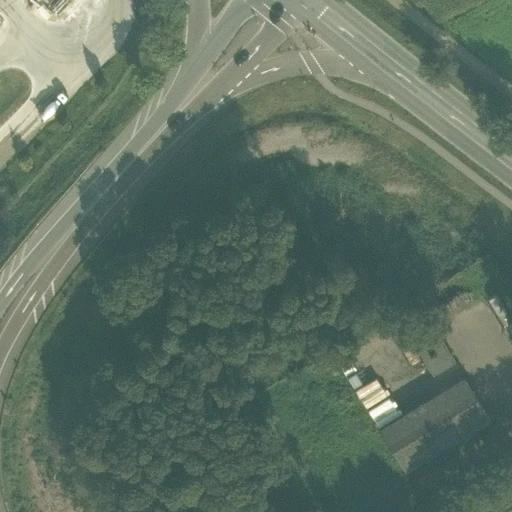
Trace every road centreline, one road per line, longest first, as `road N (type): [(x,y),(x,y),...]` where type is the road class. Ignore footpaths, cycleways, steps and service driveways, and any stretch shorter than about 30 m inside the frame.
road 1 (motorway): [(0,357),(45,277),(99,208),(225,80)]
road 2 (motorway): [(194,75),(0,305)]
road 3 (motorway): [(225,80),(297,63),(385,63)]
road 4 (secondary): [(385,63),(511,159)]
road 5 (track): [(395,0),(511,91)]
